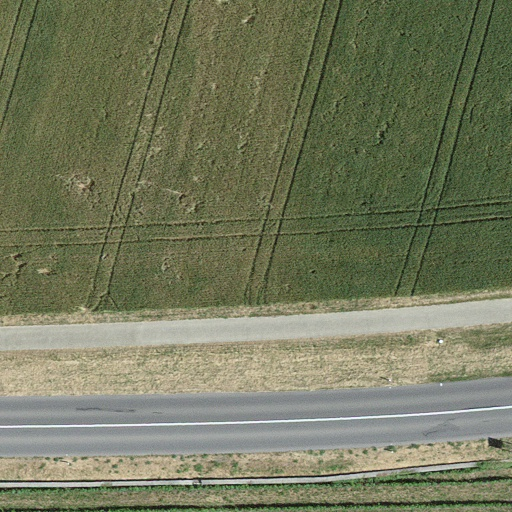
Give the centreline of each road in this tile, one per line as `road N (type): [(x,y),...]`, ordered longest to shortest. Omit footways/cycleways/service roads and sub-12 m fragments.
road 1 (track): [(0,337),(511,306)]
road 2 (secondary): [(511,412),(410,424),(0,431)]
